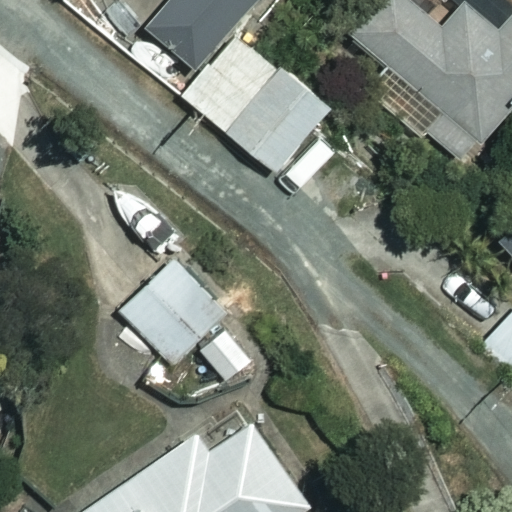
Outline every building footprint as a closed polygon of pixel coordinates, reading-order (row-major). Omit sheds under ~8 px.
[(159,0),(143,19),(191,59),(239,0),(159,0)] [(511,101),(511,0),(446,0),(439,10),(426,0),(363,0),(345,24),(391,59),(365,93),(461,167),(511,101)] [(327,94),(238,24),(185,92),(274,161),(327,94)] [(511,216),(496,231),(511,248),(511,216)] [(229,299),(175,247),(119,305),(173,357),(229,299)] [(231,317),(196,346),(228,384),(263,355),(231,317)] [(283,511),(309,494),(249,409),(207,438),(194,420),(62,511),(283,511)]
